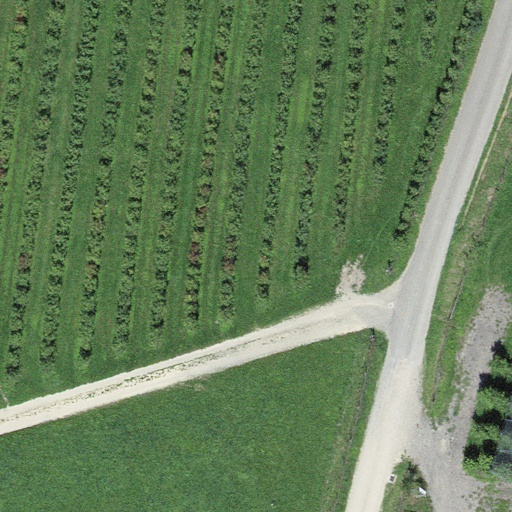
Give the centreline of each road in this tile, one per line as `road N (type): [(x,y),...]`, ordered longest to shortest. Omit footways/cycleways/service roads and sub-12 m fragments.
road 1 (unclassified): [(363,511),(412,303),(511,1)]
road 2 (track): [(412,303),(0,424)]
